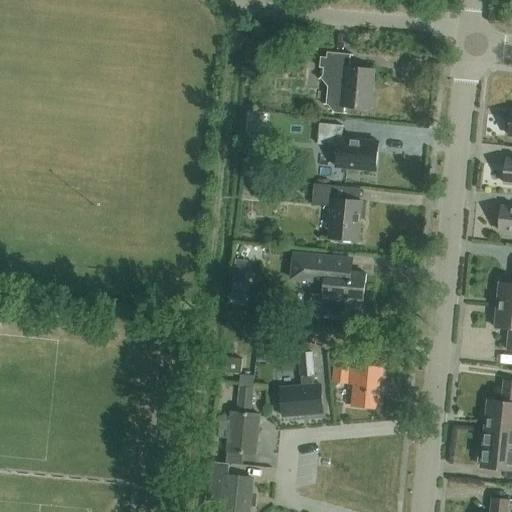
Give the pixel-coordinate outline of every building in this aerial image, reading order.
[(273,43),(255,42),(254,55),(272,56),(273,43)] [(376,70),(354,68),(350,67),(351,55),(329,53),(328,58),(322,57),(321,68),(325,69),(324,76),(320,79),(327,88),(325,105),(329,106),(336,113),(345,114),(345,107),(372,109),(376,70)] [(378,172),(381,143),(344,139),(345,127),(322,125),(320,145),(340,147),(338,168),(378,172)] [(360,241),(364,202),(338,199),(339,186),(315,184),(314,205),(334,207),(331,238),(360,241)] [(511,207),(503,206),(501,230),(511,230),(511,207)] [(290,280),(327,284),(325,299),(364,303),(367,274),(352,273),(353,257),(293,251),(290,280)] [(511,305),(511,281),(503,281),(500,304),(511,305)] [(249,292),(248,303),(255,304),(256,293),(249,292)] [(511,305),(500,304),(498,327),(511,329),(509,349),(511,349),(511,305)] [(302,388),(281,390),(283,418),(324,414),(321,386),(315,386),(313,353),(300,354),(302,388)] [(379,409),(384,370),(352,366),(353,358),(337,356),(334,382),(349,383),(349,384),(356,384),(354,406),(379,409)] [(242,374),(244,359),(227,357),(226,372),(242,374)] [(488,422),(511,423),(511,380),(506,380),(504,400),(491,399),(488,422)] [(239,387),(237,407),(253,408),(254,388),(239,387)] [(256,456),(260,416),(232,413),(231,420),(221,419),(220,431),(230,432),(228,452),(256,456)] [(283,460),(284,422),(265,422),(264,459),(283,460)] [(511,423),(488,422),(486,447),(483,447),(481,460),(484,460),(484,464),(511,467),(511,423)] [(250,511),(254,480),(215,476),(213,495),(224,497),(222,511),(250,511)] [(509,511),(511,499),(494,497),(492,511),(509,511)]
